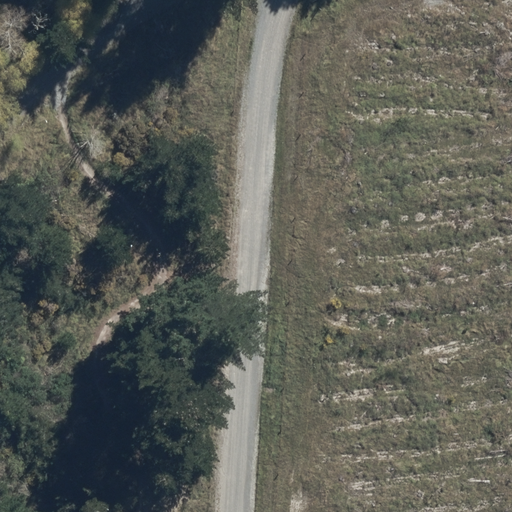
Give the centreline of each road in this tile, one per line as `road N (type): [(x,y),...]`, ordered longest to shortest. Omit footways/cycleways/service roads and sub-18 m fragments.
road 1 (unclassified): [(237,511),(268,29),(279,0)]
road 2 (track): [(134,511),(139,489),(73,351),(102,294),(160,234),(86,163),(54,83)]
road 3 (unclassified): [(0,127),(136,0)]
